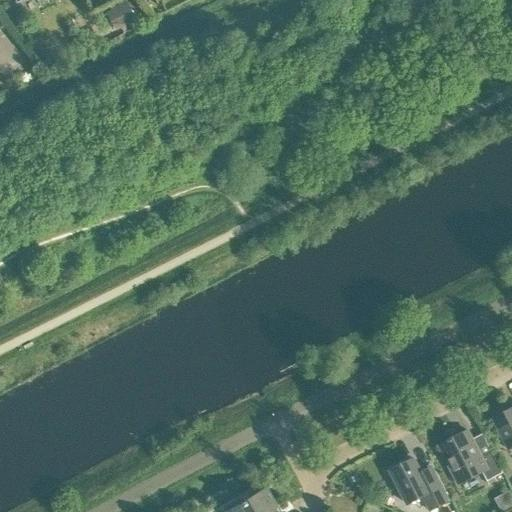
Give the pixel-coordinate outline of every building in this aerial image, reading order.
[(135,21),(126,2),(105,13),(114,31),(135,21)] [(511,408),(492,419),(508,451),(511,448),(511,408)] [(438,446),(458,484),(481,472),(486,482),(495,478),(502,474),(491,452),(481,458),(467,431),(438,446)] [(389,472),(407,505),(422,497),(430,511),(449,502),(431,467),(420,473),(413,459),(389,472)] [(495,478),(486,482),(489,486),(497,482),(495,478)] [(276,511),(263,489),(224,511),(276,511)]
